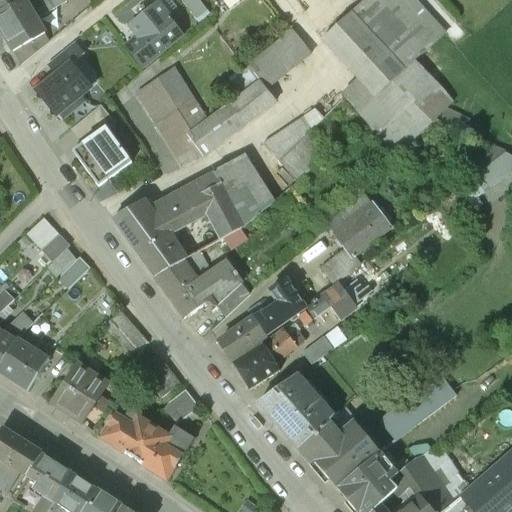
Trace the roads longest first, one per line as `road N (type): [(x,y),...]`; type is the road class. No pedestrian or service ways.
road 1 (residential): [(312,511),(137,297),(0,94)]
road 2 (residential): [(0,400),(168,511)]
road 3 (residential): [(0,94),(112,0)]
